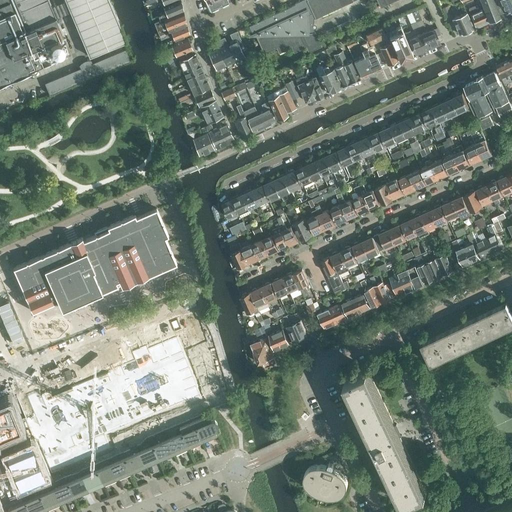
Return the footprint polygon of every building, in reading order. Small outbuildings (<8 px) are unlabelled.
[(0,0),(0,84),(68,55),(70,49),(48,0),(0,0)] [(65,0),(90,56),(126,40),(109,0),(65,0)] [(160,20),(184,11),(184,10),(181,0),(179,0),(164,6),(166,12),(158,15),(160,20)] [(228,0),(205,0),(211,11),(229,2),(228,0)] [(255,35),(264,53),(276,47),(279,53),(291,47),(294,52),(306,46),(308,51),(321,45),(316,34),(315,32),(312,32),(311,18),(315,18),(353,0),(352,0),(377,0),(380,7),(395,0),(301,0),(295,3),(295,4),(249,26),(253,34),(255,33),(256,35),(255,35)] [(480,0),(484,9),(489,21),(500,16),(493,0),(480,0)] [(511,0),(500,0),(505,11),(508,12),(511,10),(511,0)] [(442,8),(446,18),(452,15),(448,6),(442,8)] [(489,21),(484,9),(479,11),(478,8),(476,8),(475,6),(469,9),(477,26),(489,21)] [(155,22),(159,34),(187,22),(184,11),(160,20),(159,20),(155,22)] [(452,18),(459,34),(474,27),(467,12),(452,18)] [(421,19),(416,21),(419,28),(422,27),(423,28),(424,27),(424,26),(421,19)] [(419,28),(416,21),(410,24),(413,30),(414,30),(414,31),(416,31),(415,30),(419,28)] [(187,22),(159,34),(156,35),(158,40),(172,34),(175,39),(189,33),(187,22)] [(389,35),(400,60),(406,57),(411,55),(413,54),(400,23),(399,23),(400,25),(395,27),(397,31),(389,35)] [(366,33),(371,42),(386,35),(381,26),(366,33)] [(434,28),(421,33),(428,48),(440,42),(434,28)] [(428,48),(421,33),(409,39),(415,53),(428,48)] [(233,41),(228,44),(235,60),(245,56),(235,34),(231,36),(233,41)] [(193,46),(191,43),(190,42),(188,37),(172,44),(176,55),(192,49),(192,47),(193,46)] [(346,42),(348,47),(358,43),(356,38),(346,42)] [(219,39),(215,41),(226,65),(235,60),(228,44),(222,46),(219,39)] [(226,65),(215,41),(211,43),(214,50),(209,53),(216,69),(226,65)] [(389,44),(378,49),(386,66),(397,61),(389,44)] [(361,50),(363,54),(372,72),(382,68),(375,51),(369,53),(367,47),(361,50)] [(82,62),(80,65),(81,68),(45,83),(50,95),(130,61),(125,49),(92,63),(91,60),(88,60),(85,61),(82,62)] [(342,50),(338,52),(351,81),(360,77),(352,60),(347,62),(342,50)] [(339,65),(334,67),(342,85),(351,81),(338,52),(334,54),(339,65)] [(179,60),(183,69),(199,62),(195,53),(179,60)] [(372,72),(363,54),(353,59),(361,77),(372,72)] [(168,67),(169,71),(178,63),(176,60),(168,67)] [(511,74),(511,71),(507,61),(497,66),(505,84),(511,81),(509,76),(511,74)] [(183,69),(187,77),(203,70),(199,62),(183,69)] [(342,85),(334,67),(329,69),(328,65),(318,69),(320,73),(319,74),(321,79),(326,90),(328,91),(329,91),(342,85)] [(187,77),(190,85),(206,78),(203,70),(187,77)] [(511,110),(511,108),(508,100),(501,83),(495,71),(484,76),(483,75),(476,79),(476,80),(465,85),(471,97),(473,100),(469,102),(477,119),(481,117),(480,115),(492,110),(491,108),(496,106),(501,116),(511,110)] [(323,93),(316,76),(308,80),(305,74),(295,78),(306,101),(323,93)] [(246,81),(248,85),(249,88),(254,86),(260,99),(264,97),(259,86),(264,83),(263,82),(262,78),(257,80),(255,77),(246,81)] [(206,78),(190,85),(194,94),(210,87),(206,78)] [(293,78),(286,82),(294,98),(301,94),(293,78)] [(221,92),(225,100),(237,95),(232,87),(221,92)] [(180,102),(182,106),(196,99),(199,105),(215,98),(211,88),(190,97),(180,102)] [(288,90),(278,94),(272,97),(270,94),(267,95),(278,119),(288,114),(287,112),(296,108),(288,90)] [(189,93),(179,98),(180,102),(190,97),(189,93)] [(456,96),(452,98),(459,112),(469,107),(462,93),(461,94),(461,93),(456,95),(456,96)] [(447,100),(442,102),(449,117),(459,112),(452,98),(451,98),(451,97),(446,99),(447,100)] [(200,106),(204,115),(219,107),(216,99),(200,106)] [(265,110),(258,113),(264,125),(275,120),(267,102),(262,104),(265,110)] [(433,106),(432,107),(439,121),(449,117),(442,102),(438,104),(438,103),(433,106)] [(236,105),(241,117),(245,115),(244,112),(240,104),(236,105)] [(219,107),(204,115),(208,123),(223,116),(219,107)] [(439,121),(432,107),(428,109),(428,108),(423,110),(423,111),(422,112),(429,126),(439,121)] [(184,113),(186,118),(195,114),(193,109),(184,113)] [(258,113),(251,116),(249,110),(244,112),(245,115),(252,131),(264,125),(258,113)] [(415,115),(410,117),(417,131),(427,127),(421,112),(419,113),(419,112),(414,114),(415,115)] [(245,115),(241,117),(234,120),(241,136),(252,131),(245,115)] [(405,120),(400,122),(407,136),(417,131),(410,117),(409,117),(409,116),(404,119),(405,120)] [(477,122),(481,130),(494,124),(490,116),(477,122)] [(222,125),(218,127),(225,143),(234,139),(225,119),(221,121),(222,125)] [(391,126),(390,126),(397,140),(407,136),(400,122),(396,123),(391,125),(391,126)] [(206,126),(207,129),(216,148),(225,143),(218,127),(213,129),(211,123),(206,126)] [(397,140),(390,126),(386,128),(386,127),(381,129),(381,130),(380,131),(387,145),(397,140)] [(435,132),(438,139),(445,136),(442,129),(435,132)] [(373,134),(369,136),(375,150),(378,149),(379,153),(387,150),(379,132),(377,132),(377,131),(372,133),(373,134)] [(207,132),(200,135),(207,152),(214,148),(207,132)] [(207,152),(200,135),(193,138),(199,155),(207,152)] [(363,139),(358,141),(365,155),(369,153),(371,156),(377,154),(375,150),(369,136),(368,137),(367,136),(362,138),(363,139)] [(447,139),(450,146),(455,143),(452,136),(447,138),(447,139)] [(422,141),(424,146),(433,141),(431,137),(422,141)] [(486,139),(476,144),(482,158),(492,153),(486,139)] [(349,145),(348,145),(355,160),(365,155),(358,141),(354,143),(354,142),(349,144),(349,145)] [(451,148),(454,154),(460,167),(463,165),(464,166),(470,163),(462,144),(451,148)] [(482,158),(476,144),(465,148),(472,162),(482,158)] [(355,160),(348,145),(344,147),(344,146),(339,148),(340,149),(338,150),(345,164),(355,160)] [(405,150),(407,156),(415,153),(412,147),(405,150)] [(331,153),(327,155),(333,170),(343,165),(337,151),(335,151),(335,150),(330,152),(331,153)] [(460,167),(454,154),(443,158),(450,172),(456,170),(456,168),(460,167)] [(321,158),(317,160),(323,174),(333,170),(327,155),(326,156),(325,155),(321,157),(321,158)] [(311,163),(307,165),(313,179),(323,174),(317,160),(316,160),(315,159),(310,162),(311,163)] [(442,159),(432,164),(438,177),(441,175),(442,176),(448,173),(442,159)] [(438,177),(432,164),(421,168),(428,182),(434,180),(434,178),(438,177)] [(313,179),(307,165),(302,166),(302,165),(297,168),(298,169),(296,169),(303,184),(313,179)] [(351,172),(354,178),(362,174),(360,168),(351,172)] [(420,169),(410,174),(416,187),(419,185),(420,186),(426,183),(420,169)] [(289,173),(285,175),(292,190),(302,185),(295,170),(294,171),(293,170),(288,172),(289,173)] [(275,179),(282,194),(284,200),(289,198),(286,192),(292,190),(285,175),(284,175),(283,174),(279,176),(279,177),(275,179)] [(416,187),(410,174),(399,178),(406,192),(412,190),(412,188),(416,187)] [(511,192),(511,182),(508,174),(504,176),(503,175),(500,177),(500,178),(498,179),(505,193),(511,190),(511,192)] [(338,180),(340,184),(350,180),(348,176),(338,180)] [(397,178),(386,183),(393,197),(397,195),(399,196),(402,194),(402,193),(404,192),(397,178)] [(271,199),(282,194),(275,179),(274,180),(273,179),(269,181),(269,182),(265,184),(271,199)] [(487,184),(493,198),(496,204),(500,202),(497,197),(503,194),(497,180),(496,180),(494,179),(491,180),(491,182),(487,184)] [(363,183),(360,185),(370,208),(374,206),(375,206),(378,205),(379,204),(380,203),(374,189),(367,192),(363,183)] [(393,197),(386,183),(375,188),(382,202),(383,202),(385,202),(388,201),(388,199),(393,197)] [(257,187),(253,189),(259,204),(269,199),(263,185),(262,185),(261,184),(256,186),(257,187)] [(483,203),(493,198),(487,184),(483,186),(481,185),(478,186),(478,188),(477,189),(483,203)] [(370,208),(360,185),(354,188),(356,192),(357,192),(359,195),(353,198),(359,212),(361,212),(362,212),(365,211),(365,210),(370,208)] [(323,194),(321,195),(321,196),(324,194),(331,191),(329,186),(321,190),(323,194)] [(247,192),(243,194),(249,208),(259,204),(253,189),(252,190),(251,189),(247,191),(247,192)] [(465,194),(472,210),(482,205),(475,189),(474,190),(472,189),(470,190),(469,192),(465,194)] [(341,193),(337,195),(348,218),(352,216),(353,216),(356,215),(357,214),(358,213),(351,199),(345,202),(341,193)] [(234,198),(233,198),(239,213),(249,208),(243,194),(238,196),(238,195),(233,197),(234,198)] [(321,195),(312,199),(315,205),(314,203),(326,198),(324,194),(321,196),(321,195)] [(348,218),(337,195),(334,197),(337,205),(331,208),(337,222),(339,222),(340,222),(343,221),(343,220),(348,218)] [(453,200),(459,214),(462,219),(472,214),(463,195),(462,196),(460,195),(457,196),(457,198),(453,200)] [(239,213),(233,198),(229,200),(228,199),(223,202),(224,202),(223,203),(229,217),(239,213)] [(449,218),(459,214),(453,200),(449,201),(447,200),(444,202),(444,204),(443,204),(449,218)] [(436,207),(431,209),(438,224),(448,219),(441,205),(440,205),(439,204),(436,206),(436,207)] [(316,206),(317,208),(319,214),(325,228),(330,226),(331,226),(334,225),(334,224),(336,223),(329,209),(323,212),(320,205),(316,206)] [(69,242),(12,267),(32,311),(57,299),(60,305),(118,280),(121,286),(175,263),(163,236),(167,235),(155,208),(135,217),(133,214),(93,232),(95,235),(71,245),(69,242)] [(319,214),(317,208),(312,211),(314,216),(308,219),(315,233),(316,232),(317,233),(320,231),(321,230),(325,228),(319,214)] [(423,213),(421,214),(428,228),(438,224),(431,209),(427,211),(426,210),(423,212),(423,213)] [(412,218),(418,233),(420,237),(430,233),(428,228),(421,214),(420,214),(419,213),(416,215),(416,216),(412,218)] [(503,219),(500,213),(492,217),(494,223),(503,219)] [(277,218),(280,223),(289,244),(293,243),(294,243),(297,242),(297,241),(298,240),(292,226),(287,228),(281,216),(277,218)] [(293,223),(300,240),(313,234),(306,217),(293,223)] [(408,237),(418,233),(412,218),(407,220),(406,219),(403,221),(403,222),(401,223),(408,237)] [(468,232),(466,228),(462,219),(459,221),(462,229),(456,232),(458,237),(468,232)] [(494,224),(496,230),(502,227),(499,221),(494,224)] [(289,244),(280,223),(276,225),(279,232),(274,234),(281,248),(282,248),(283,248),(286,247),(286,246),(289,244)] [(394,226),(390,228),(396,243),(406,238),(400,224),(399,224),(397,223),(394,225),(394,226)] [(247,229),(245,225),(235,229),(236,233),(247,229)] [(491,235),(486,238),(493,253),(503,248),(492,225),(487,227),(491,235)] [(381,232),(379,233),(386,247),(396,243),(390,228),(385,230),(384,229),(381,231),(381,232)] [(476,231),(472,233),(475,241),(476,242),(476,243),(483,257),(493,253),(486,238),(483,232),(478,234),(476,231)] [(379,233),(373,236),(379,250),(386,247),(379,233)] [(471,243),(465,246),(472,262),(481,258),(474,242),(475,241),(472,233),(467,235),(471,243)] [(273,234),(262,239),(269,253),(273,252),(274,252),(277,251),(278,249),(279,249),(273,234)] [(367,239),(363,240),(369,255),(379,250),(373,236),(372,236),(370,235),(367,237),(367,239)] [(238,238),(240,242),(249,262),(253,260),(254,261),(257,260),(258,258),(259,258),(252,243),(246,246),(242,237),(238,238)] [(447,242),(444,237),(438,240),(441,246),(447,244),(447,242)] [(262,239),(252,243),(259,258),(260,257),(261,258),(264,257),(264,255),(269,253),(262,239)] [(472,262),(465,246),(461,247),(457,239),(452,241),(456,250),(463,266),(472,262)] [(369,255),(363,240),(359,242),(357,241),(354,243),(354,245),(353,245),(359,259),(369,255)] [(249,262),(240,242),(230,246),(233,252),(232,252),(238,267),(240,266),(241,267),(244,265),(244,264),(249,262)] [(345,249),(341,251),(348,265),(358,260),(351,246),(350,246),(348,245),(345,247),(345,249)] [(427,251),(424,246),(414,250),(416,256),(427,251)] [(348,265),(341,251),(337,252),(335,251),(332,253),(332,255),(331,255),(337,269),(348,265)] [(446,253),(444,254),(437,257),(445,274),(453,270),(446,253)] [(327,274),(329,277),(339,272),(331,255),(322,259),(324,264),(323,265),(327,274)] [(424,256),(424,255),(414,259),(416,264),(424,260),(425,263),(418,266),(426,283),(434,279),(427,262),(426,259),(424,256)] [(435,258),(427,262),(434,279),(443,275),(435,258)] [(393,269),(395,274),(397,273),(405,292),(424,283),(415,265),(400,272),(397,267),(393,269)] [(297,271),(293,272),(302,292),(304,296),(310,294),(305,284),(309,282),(303,268),(301,269),(300,268),(297,269),(297,271)] [(283,276),(289,290),(292,296),(302,292),(293,272),(292,272),(291,272),(288,273),(287,274),(283,276)] [(341,278),(339,272),(329,277),(328,277),(331,283),(341,278)] [(353,277),(356,283),(360,281),(359,280),(366,277),(363,272),(353,277)] [(397,273),(395,274),(392,275),(391,273),(389,274),(398,295),(405,292),(397,273)] [(279,295),(289,290),(283,276),(279,278),(278,278),(275,279),(274,280),(273,281),(279,295)] [(331,283),(333,287),(334,288),(344,283),(343,282),(341,278),(331,283)] [(384,281),(381,282),(375,285),(383,302),(391,298),(384,281)] [(265,284),(261,286),(267,300),(278,296),(271,282),(270,282),(269,282),(266,283),(265,284)] [(334,288),(336,292),(346,288),(344,283),(334,288)] [(374,285),(365,289),(373,306),(381,303),(374,285)] [(252,290),(251,291),(260,310),(270,305),(267,300),(261,286),(257,288),(255,288),(252,289),(252,290)] [(261,321),(263,326),(264,326),(266,325),(264,320),(259,310),(260,310),(251,291),(247,293),(246,292),(243,294),(242,295),(241,295),(241,298),(244,304),(243,305),(246,312),(254,309),(260,322),(261,321)] [(365,292),(354,297),(360,312),(371,307),(365,292)] [(320,300),(317,300),(318,301),(313,303),(315,308),(316,308),(322,305),(327,302),(325,297),(320,300)] [(360,312),(354,297),(343,302),(349,317),(360,312)] [(315,308),(313,303),(313,302),(307,305),(311,313),(317,311),(316,308),(315,308)] [(341,303),(329,308),(336,322),(347,318),(341,303)] [(511,313),(507,303),(492,309),(502,330),(511,325),(511,313)] [(336,322),(329,308),(318,312),(325,327),(336,322)] [(492,309),(478,316),(488,337),(502,330),(492,309)] [(98,349),(68,362),(81,396),(110,384),(112,387),(142,374),(140,369),(200,343),(188,315),(171,322),(170,320),(125,337),(127,341),(99,353),(98,349)] [(478,316),(464,323),(474,343),(488,337),(478,316)] [(300,319),(287,325),(294,341),(307,335),(300,319)] [(272,322),(266,325),(264,326),(266,332),(272,329),(271,327),(274,326),(272,322)] [(464,323),(450,329),(460,350),(474,343),(464,323)] [(280,329),(276,331),(282,346),(290,342),(282,325),(279,327),(280,329)] [(264,326),(263,326),(254,330),(257,336),(266,332),(264,326)] [(450,329),(436,336),(446,357),(460,350),(450,329)] [(282,346),(276,331),(268,335),(274,349),(282,346)] [(251,342),(256,354),(272,349),(268,336),(251,342)] [(436,336),(421,343),(431,363),(446,357),(436,336)] [(215,386),(227,384),(218,339),(207,341),(215,386)] [(272,349),(256,354),(258,362),(263,361),(264,365),(276,361),(272,349)] [(200,353),(176,362),(181,373),(179,373),(183,382),(182,382),(186,391),(185,392),(189,401),(188,401),(193,413),(217,402),(212,393),(213,392),(210,383),(207,374),(207,373),(204,364),(200,353)] [(345,379),(404,502),(427,492),(426,491),(393,422),(368,369),(368,368),(345,379)] [(65,380),(26,396),(38,427),(77,411),(65,380)] [(156,392),(120,407),(132,437),(168,423),(156,392)] [(0,431),(15,426),(13,423),(18,421),(9,398),(0,402),(0,431)] [(208,415),(193,421),(202,440),(217,434),(214,429),(217,427),(217,424),(216,421),(213,420),(210,420),(208,415)] [(179,427),(182,433),(188,447),(202,440),(193,421),(179,427)] [(101,426),(55,445),(65,469),(111,450),(101,426)] [(182,433),(168,439),(174,453),(188,447),(182,433)] [(168,439),(153,445),(159,459),(174,453),(168,439)] [(31,443),(6,454),(19,487),(45,476),(31,443)] [(153,445),(139,451),(145,465),(159,459),(153,445)] [(139,451),(125,457),(131,471),(145,465),(139,451)] [(125,457),(111,463),(117,477),(131,471),(125,457)] [(102,461),(70,474),(72,478),(104,465),(102,461)] [(345,475),(344,474),(342,472),(339,470),(336,468),(333,466),(334,465),(334,463),(333,462),(331,461),(330,461),(329,462),(329,463),(329,465),(325,464),(322,464),(318,464),(315,464),(314,464),(312,465),(308,468),(305,471),(304,476),(305,481),(307,485),(314,490),(321,494),(329,496),(338,495),(342,494),(345,491),(347,487),(348,482),(347,478),(346,477),(345,475)] [(111,463),(97,470),(103,484),(117,477),(111,463)] [(97,470),(83,476),(89,490),(103,484),(97,470)] [(83,476),(68,482),(74,496),(89,490),(83,476)] [(68,482),(54,488),(60,502),(74,496),(68,482)] [(54,488),(40,494),(46,508),(60,502),(54,488)] [(40,494),(26,500),(30,511),(37,511),(46,508),(40,494)] [(511,511),(511,497),(480,511),(511,511)] [(30,511),(26,500),(11,507),(9,509),(8,511),(30,511)] [(223,503),(221,504),(223,511),(237,511),(234,510),(233,509),(232,509),(230,509),(229,509),(227,509),(225,504),(223,503)]
